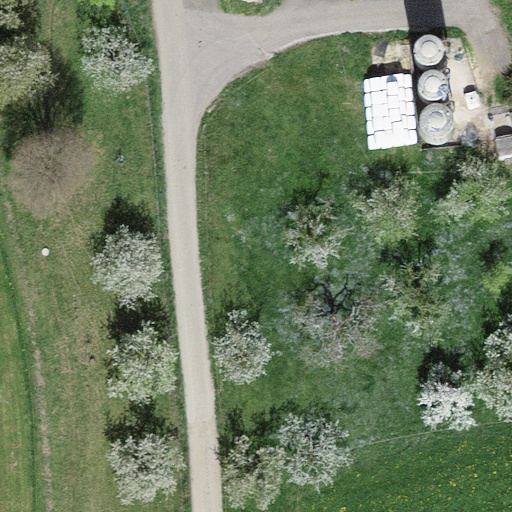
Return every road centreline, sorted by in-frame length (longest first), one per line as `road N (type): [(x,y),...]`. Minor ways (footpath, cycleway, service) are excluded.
road 1 (residential): [(176,0),(204,162),(209,390)]
road 2 (track): [(211,511),(209,390)]
